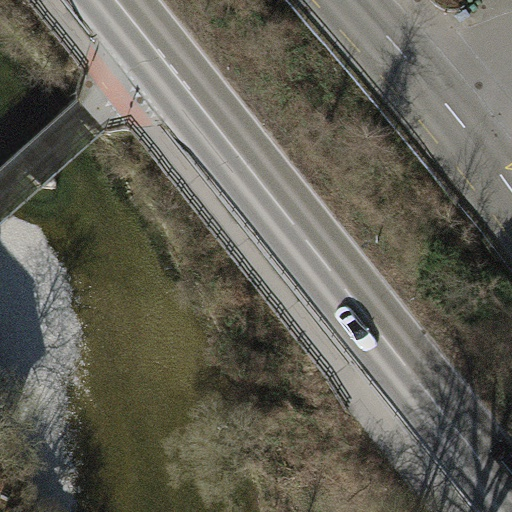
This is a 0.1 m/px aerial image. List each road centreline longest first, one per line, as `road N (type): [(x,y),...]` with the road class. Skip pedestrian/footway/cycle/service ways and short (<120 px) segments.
road 1 (primary): [(163,57),(511,495)]
road 2 (residential): [(0,196),(163,57)]
road 3 (tertiary): [(357,0),(445,97)]
